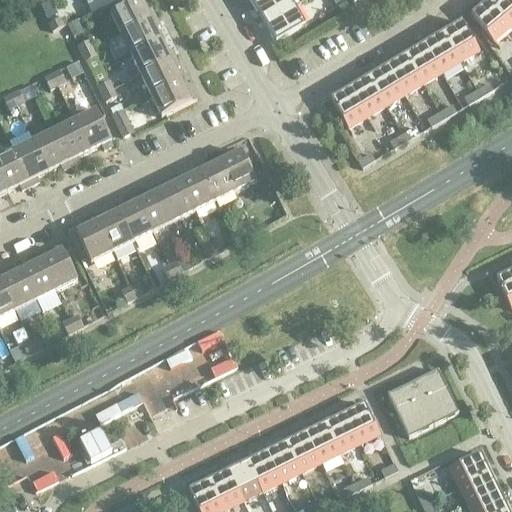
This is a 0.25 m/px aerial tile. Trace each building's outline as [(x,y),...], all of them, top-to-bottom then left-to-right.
[(294,9),(288,0),(266,0),(253,8),(264,26),(294,9)] [(345,5),(341,0),(331,0),(337,9),(345,5)] [(511,28),(511,0),(492,0),(488,4),(510,30),(511,28)] [(110,16),(121,37),(156,20),(151,11),(147,14),(140,1),(110,16)] [(510,30),(488,4),(471,18),(493,44),(510,30)] [(306,28),(294,9),(264,26),(276,45),(306,28)] [(160,28),(156,20),(121,37),(131,58),(161,43),(155,31),(160,28)] [(60,21),(48,27),(52,35),(64,29),(60,21)] [(462,24),(442,36),(460,65),(479,54),(462,24)] [(460,65),(442,36),(424,47),(441,76),(460,65)] [(89,43),(77,49),(81,57),(93,51),(89,43)] [(167,55),(161,43),(131,58),(141,78),(176,61),(171,52),(167,55)] [(441,76),(424,47),(405,58),(423,87),(441,76)] [(97,59),(93,51),(81,57),(85,64),(97,59)] [(423,87),(405,58),(387,69),(404,99),(423,87)] [(180,69),(176,61),(141,78),(151,99),(181,84),(175,72),(180,69)] [(404,99),(387,69),(368,80),(386,110),(404,99)] [(65,85),(60,74),(52,78),(57,89),(65,85)] [(57,89),(52,78),(44,81),(50,93),(57,89)] [(386,110),(368,80),(350,91),(367,121),(386,110)] [(109,84),(98,90),(101,97),(113,92),(109,84)] [(187,96),(181,84),(151,99),(161,120),(196,103),(191,93),(187,96)] [(489,86),(477,94),(481,101),(494,94),(489,86)] [(367,121),(350,91),(331,102),(348,132),(367,121)] [(117,100),(113,92),(101,97),(105,105),(117,100)] [(24,105),(19,94),(11,98),(17,109),(24,105)] [(481,101),(477,94),(464,101),(469,109),(481,101)] [(17,109),(11,98),(3,101),(9,113),(17,109)] [(452,108),(440,116),(444,123),(457,116),(452,108)] [(123,112),(111,118),(123,141),(134,135),(123,112)] [(96,114),(75,124),(89,154),(102,148),(104,153),(113,149),(96,114)] [(444,123),(440,116),(427,123),(432,131),(444,123)] [(89,154),(75,124),(54,134),(71,169),(80,165),(77,160),(89,154)] [(415,130),(402,138),(407,145),(419,138),(415,130)] [(71,169),(54,134),(34,144),(49,175),(61,169),(63,173),(71,169)] [(407,145),(402,138),(390,145),(394,153),(407,145)] [(49,175),(34,144),(13,154),(30,189),(39,185),(37,180),(49,175)] [(246,152),(220,165),(235,195),(256,185),(247,167),(252,165),(246,152)] [(30,189),(13,154),(0,161),(0,179),(8,195),(20,189),(22,193),(30,189)] [(370,157),(358,164),(362,172),(375,164),(370,157)] [(235,195),(220,165),(208,171),(206,166),(197,170),(214,205),(235,195)] [(214,205),(197,170),(189,174),(191,179),(179,185),(194,215),(214,205)] [(194,215),(179,185),(167,191),(165,186),(156,190),(173,225),(194,215)] [(173,225),(156,190),(148,195),(150,199),(138,205),(153,235),(173,225)] [(153,235),(138,205),(126,211),(124,206),(115,211),(132,245),(153,235)] [(132,245),(115,211),(107,215),(109,219),(97,225),(112,255),(132,245)] [(256,220),(249,224),(254,236),(262,232),(256,220)] [(254,236),(249,224),(241,228),(247,239),(254,236)] [(112,255),(97,225),(85,231),(83,226),(74,231),(91,266),(112,255)] [(217,243),(209,246),(215,258),(222,254),(217,243)] [(215,258),(209,246),(201,250),(207,262),(215,258)] [(53,258),(41,264),(56,294),(77,284),(60,249),(51,253),(53,258)] [(56,294),(41,264),(29,270),(27,265),(18,269),(35,304),(56,294)] [(177,265),(169,268),(175,280),(182,276),(177,265)] [(175,280),(169,268),(161,272),(167,284),(175,280)] [(35,304),(18,269),(10,273),(12,278),(0,284),(15,314),(35,304)] [(511,311),(511,273),(496,281),(511,312),(511,311)] [(0,321),(15,314),(0,284),(0,321)] [(137,287),(129,290),(135,302),(142,298),(137,287)] [(135,302),(129,290),(121,294),(127,306),(135,302)] [(77,319),(70,322),(75,334),(83,330),(77,319)] [(75,334),(70,322),(62,326),(68,338),(75,334)] [(37,340),(30,344),(35,356),(43,352),(37,340)] [(35,356),(30,344),(22,348),(27,359),(35,356)] [(437,373),(412,386),(433,429),(458,416),(437,373)] [(433,429),(412,386),(387,398),(408,441),(433,429)] [(379,438),(364,407),(344,417),(359,448),(379,438)] [(359,448),(344,417),(325,426),(340,457),(359,448)] [(340,457),(325,426),(305,436),(321,467),(340,457)] [(321,467),(305,436),(286,445),(301,476),(321,467)] [(301,476),(286,445),(267,455),(282,486),(301,476)] [(282,486),(267,455),(247,464),(262,495),(282,486)] [(449,471),(459,491),(490,476),(480,456),(449,471)] [(262,495),(247,464),(228,474),(243,505),(262,495)] [(398,475),(394,467),(381,474),(384,482),(398,475)] [(228,511),(243,505),(228,474),(208,483),(222,511),(228,511)] [(499,495),(490,476),(459,491),(468,510),(499,495)] [(368,480),(355,487),(358,494),(372,488),(368,480)] [(222,511),(208,483),(189,493),(197,511),(222,511)] [(358,494),(355,487),(342,493),(345,501),(358,494)] [(423,492),(415,496),(421,509),(429,505),(423,492)] [(507,511),(499,495),(468,510),(469,511),(507,511)] [(329,499),(316,506),(318,511),(322,511),(333,507),(329,499)]
